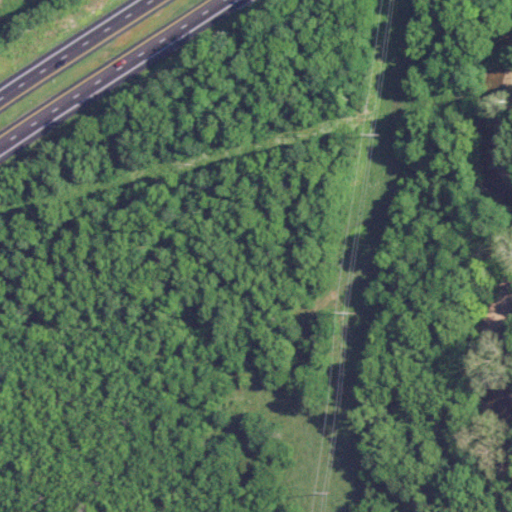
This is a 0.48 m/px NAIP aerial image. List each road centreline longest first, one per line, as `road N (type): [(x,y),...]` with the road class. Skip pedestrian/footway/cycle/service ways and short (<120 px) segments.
road 1 (primary): [(0,147),(224,0)]
road 2 (primary): [(151,0),(0,98)]
